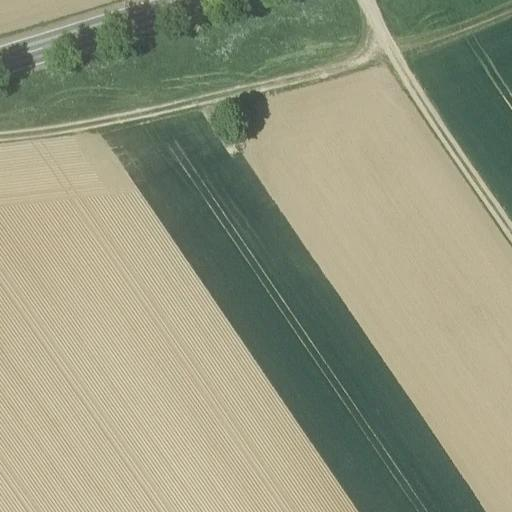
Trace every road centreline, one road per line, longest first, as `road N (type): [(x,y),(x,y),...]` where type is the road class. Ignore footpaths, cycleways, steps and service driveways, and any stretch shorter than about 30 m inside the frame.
road 1 (track): [(0,140),(331,75),(511,7)]
road 2 (track): [(367,0),(411,86),(511,235)]
road 3 (secondary): [(208,0),(0,63)]
